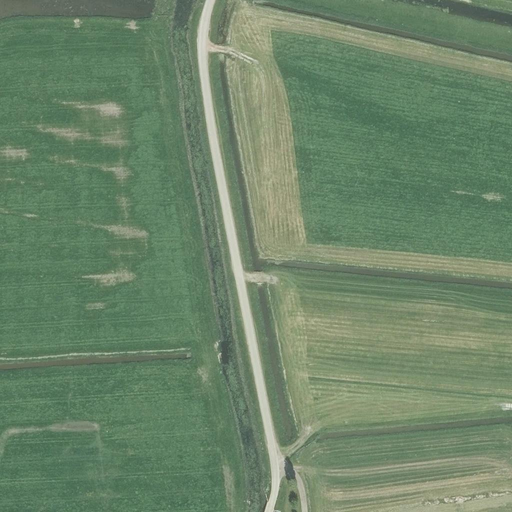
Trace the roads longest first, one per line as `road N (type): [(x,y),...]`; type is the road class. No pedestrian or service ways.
road 1 (tertiary): [(269,511),(275,464),(201,58),(210,0)]
road 2 (track): [(317,0),(511,40)]
